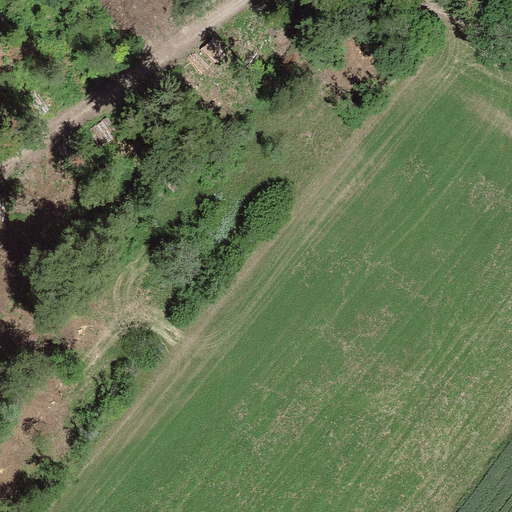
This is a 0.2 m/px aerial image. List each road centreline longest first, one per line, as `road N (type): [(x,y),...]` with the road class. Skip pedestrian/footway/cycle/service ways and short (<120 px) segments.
road 1 (track): [(0,172),(44,148),(161,50),(238,0)]
road 2 (track): [(394,0),(511,52)]
